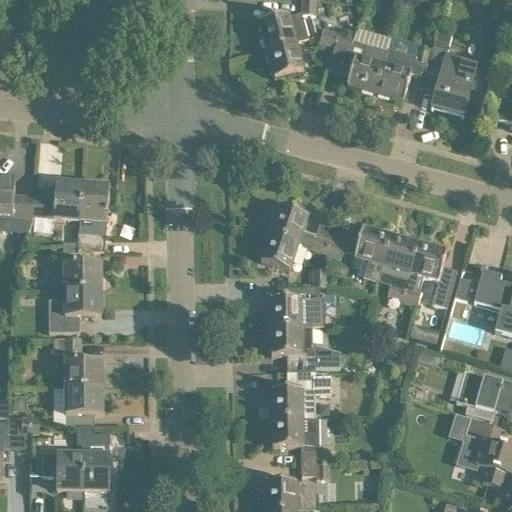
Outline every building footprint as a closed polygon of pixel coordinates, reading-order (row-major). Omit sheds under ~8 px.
[(316,4),(303,3),(302,19),(315,20),(316,4)] [(258,27),(266,55),(294,47),(308,43),(301,17),(287,21),(286,19),(258,27)] [(333,51),(338,38),(320,33),(317,46),(333,51)] [(386,53),(389,42),(357,33),(354,45),(386,53)] [(346,92),(374,100),(382,70),(386,56),(351,46),(352,42),(338,38),(333,51),(349,55),(347,62),(354,64),(346,92)] [(511,57),(511,41),(503,47),(510,59),(511,57)] [(303,75),(294,47),(266,55),(274,83),(303,75)] [(423,82),(420,93),(435,97),(431,113),(463,122),(468,107),(476,109),(485,73),(445,62),(448,52),(432,48),(430,53),(423,82)] [(386,56),(382,70),(374,100),(401,107),(409,78),(423,82),(430,53),(418,50),(414,64),(386,56)] [(511,102),(498,99),(492,122),(491,122),(491,123),(511,128),(511,130),(511,134),(511,102)] [(0,183),(0,236),(28,238),(33,222),(34,202),(14,200),(14,184),(0,183)] [(33,222),(52,223),(79,225),(77,239),(79,239),(82,189),(55,187),(54,203),(34,202),(33,222)] [(77,254),(78,254),(104,256),(105,242),(104,242),(105,227),(106,228),(109,192),(82,189),(79,239),(77,239),(77,248),(77,254)] [(275,221),(270,239),(298,249),(326,258),(335,230),(321,226),(316,239),(304,235),(309,221),(289,214),(291,211),(280,207),(275,210),(271,220),(275,221)] [(335,230),(326,258),(340,263),(345,249),(344,249),(349,235),(335,230)] [(378,286),(391,241),(362,233),(354,262),(369,266),(364,282),(378,286)] [(289,276),(298,249),(270,239),(261,266),(289,276)] [(417,248),(391,241),(378,286),(391,289),(388,301),(402,304),(409,277),(417,248)] [(77,257),(77,254),(77,248),(63,248),(63,257),(77,257)] [(409,277),(402,304),(417,308),(420,296),(418,295),(422,281),(438,285),(431,308),(446,313),(454,284),(440,280),(446,256),(417,248),(409,277)] [(64,268),(64,294),(100,294),(100,268),(64,268)] [(316,292),(327,292),(326,274),(312,275),(312,292),(316,292)] [(500,315),(494,337),(511,342),(511,290),(499,287),(501,282),(482,276),(474,308),(500,315)] [(466,305),(472,286),(460,282),(454,302),(466,305)] [(100,322),(100,294),(64,294),(65,322),(100,322)] [(270,332),(300,332),(311,332),(326,331),(326,303),(300,303),(270,304),(270,332)] [(311,332),(300,332),(270,332),(271,361),(289,361),(289,378),(313,378),(318,377),(318,373),(343,373),(343,357),(318,351),(318,347),(311,347),(311,332)] [(65,366),(65,392),(101,392),(101,366),(80,366),(79,344),(64,344),(54,344),(54,358),(65,358),(65,366)] [(511,371),(511,354),(505,353),(502,370),(511,371)] [(409,367),(406,361),(392,367),(396,378),(406,374),(409,367)] [(511,423),(511,389),(465,376),(456,407),(467,410),(465,418),(491,425),(493,418),(511,423)] [(271,395),(272,424),(301,423),(314,423),(314,400),(330,400),(330,381),(313,382),(313,378),(289,378),(284,378),(285,395),(271,395)] [(403,380),(395,379),(394,388),(403,388),(403,380)] [(101,392),(65,392),(65,420),(101,420),(101,392)] [(300,469),(329,469),(329,454),(329,453),(318,453),(318,423),(314,423),(301,423),(272,424),(272,452),(300,452),(300,456),(300,469)] [(477,487),(480,488),(499,494),(504,479),(511,481),(511,477),(511,454),(495,449),(500,433),(488,430),(467,423),(461,444),(468,446),(465,457),(477,461),(474,470),(482,473),(477,487)] [(30,425),(22,425),(22,439),(30,439),(30,425)] [(30,425),(30,439),(39,440),(39,425),(30,425)] [(0,482),(3,482),(3,454),(9,454),(10,429),(0,428),(0,482)] [(79,431),(79,440),(94,440),(94,431),(79,431)] [(99,448),(94,447),(94,440),(79,440),(79,449),(83,449),(82,460),(82,496),(109,496),(110,460),(98,460),(99,448)] [(82,460),(56,459),(42,459),(42,481),(56,481),(56,495),(82,496),(82,460)] [(329,469),(300,469),(300,481),(315,481),(315,484),(329,484),(329,469)] [(295,511),(295,486),(265,487),(265,511),(295,511)]
